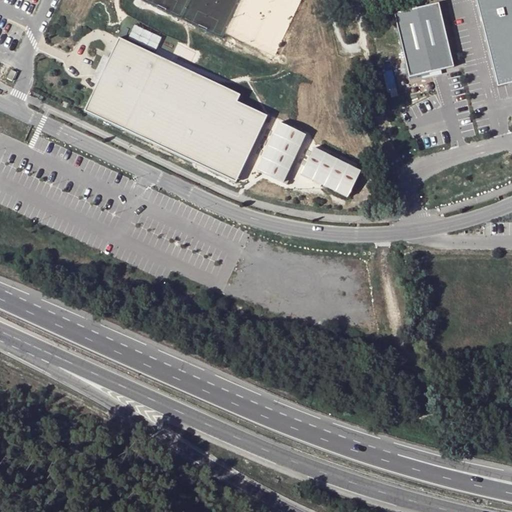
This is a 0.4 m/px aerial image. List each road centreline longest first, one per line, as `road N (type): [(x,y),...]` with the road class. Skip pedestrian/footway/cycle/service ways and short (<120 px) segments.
road 1 (motorway): [(0,333),(270,453),(450,511)]
road 2 (motorway): [(511,494),(385,461),(161,372)]
road 3 (motorway): [(511,478),(428,459),(161,372)]
road 4 (motorway): [(0,342),(288,511)]
road 5 (motorway): [(161,372),(0,300)]
